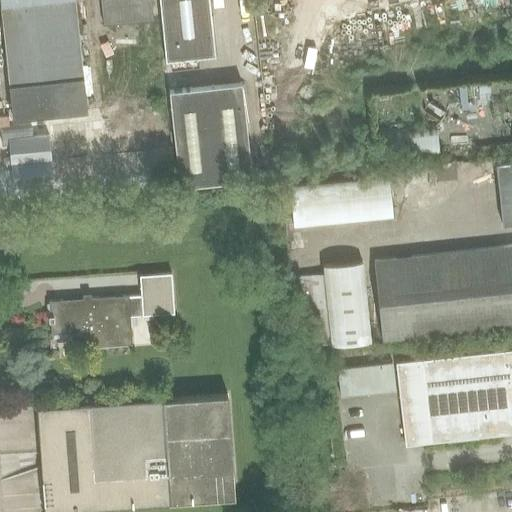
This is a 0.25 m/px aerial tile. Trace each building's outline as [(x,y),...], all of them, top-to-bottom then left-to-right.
[(0,0),(13,117),(87,110),(75,0),(0,0)] [(101,0),(104,24),(152,18),(150,0),(101,0)] [(208,0),(158,0),(165,60),(213,55),(208,0)] [(177,184),(249,176),(240,82),(168,90),(177,184)] [(472,85),(457,87),(459,110),(474,108),(472,85)] [(379,164),(439,158),(435,124),(376,129),(379,164)] [(58,138),(15,142),(17,163),(19,163),(23,163),(59,159),(58,138)] [(511,142),(476,146),(478,156),(511,152),(511,142)] [(511,162),(498,164),(500,181),(505,223),(511,222),(511,162)] [(20,167),(17,167),(19,187),(62,183),(60,163),(23,167),(20,167)] [(291,225),(393,216),(390,178),(287,187),(291,225)] [(511,243),(374,259),(383,340),(511,326),(511,243)] [(327,345),(369,341),(362,262),(320,266),(327,345)] [(50,333),(83,330),(85,346),(98,345),(131,343),(129,315),(173,312),(170,272),(138,274),(140,293),(48,299),(50,333)] [(511,348),(397,361),(406,444),(511,432),(511,348)] [(337,368),(340,395),(395,389),(392,361),(337,368)] [(228,395),(161,399),(37,408),(44,511),(106,511),(106,508),(235,500),(228,395)]
